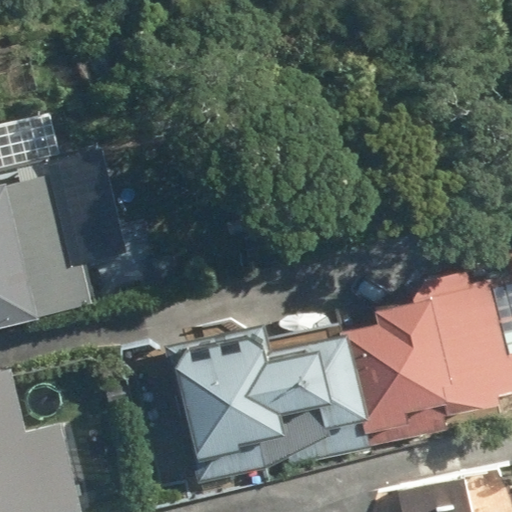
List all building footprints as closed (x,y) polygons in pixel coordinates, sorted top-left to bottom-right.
[(0,320),(29,314),(0,190),(0,320)] [(511,350),(507,352),(484,283),(350,328),(386,436),(511,394),(511,350)] [(280,439),(360,424),(342,328),(265,342),(263,327),(170,344),(190,455),(280,439)] [(0,372),(0,511),(82,511),(63,422),(24,431),(11,371),(0,372)] [(468,511),(460,476),(390,492),(394,511),(468,511)]
